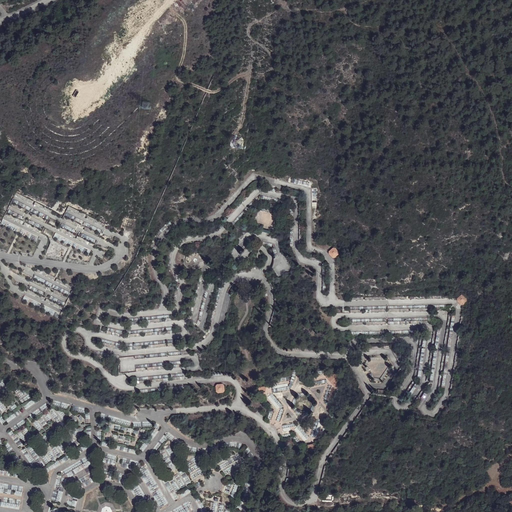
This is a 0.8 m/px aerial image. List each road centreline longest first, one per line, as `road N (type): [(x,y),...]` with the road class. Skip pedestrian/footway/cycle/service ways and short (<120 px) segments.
road 1 (unknown): [(236,405),(238,387),(230,380),(121,384),(69,353),(65,338),(71,330),(130,341),(182,335),(180,324),(127,327),(100,320),(101,313),(174,310),(182,282),(176,250),(222,230),(256,193),(292,200),(296,247),(317,265),(322,302),(457,304),(447,396),(434,413),(424,409),(438,376),(442,312),(338,316),(333,327),(343,329),(429,326),(427,371),(415,398),(401,407),(395,401),(408,382),(415,343),(352,343),(346,357),(366,399),(302,504),(284,497),(285,451),(250,413)]
road 2 (unknown): [(144,352),(204,345),(214,336),(228,284),(241,275),(256,276),(273,295),(270,343),(296,356),(346,357)]
road 3 (unknown): [(46,395),(130,419),(236,405)]
